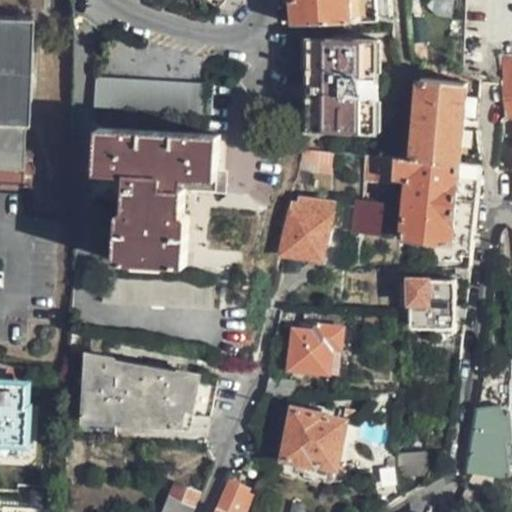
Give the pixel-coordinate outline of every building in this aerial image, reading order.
[(293,0),(295,24),(308,24),(387,19),(386,0),(293,0)] [(511,0),(482,0),(481,29),(511,30),(511,0)] [(32,18),(0,17),(0,167),(27,169),(32,18)] [(387,140),(389,41),(309,41),(308,91),(307,139),(387,140)] [(511,57),(496,58),(500,84),(504,116),(510,116),(511,115),(511,57)] [(205,111),(206,83),(97,78),(95,107),(205,111)] [(421,84),(414,160),(469,168),(475,91),(460,89),(421,84)] [(214,180),(217,128),(98,123),(96,173),(125,174),(123,217),(118,217),(115,262),(185,265),(187,220),(181,219),(184,179),(214,180)] [(398,160),(389,155),(363,152),(360,179),(391,181),(395,184),(398,160)] [(414,160),(398,160),(395,184),(410,185),(404,245),(458,251),(469,168),(414,160)] [(329,266),(340,203),(295,196),(280,260),(329,266)] [(386,233),(389,199),(356,196),(353,230),(386,233)] [(211,306),(211,278),(103,275),(101,302),(211,306)] [(461,329),(462,286),(436,284),(436,281),(410,280),(409,311),(413,312),(412,331),(455,335),(461,329)] [(333,375),(336,350),(345,352),(348,328),(316,324),(316,331),(294,330),(290,369),(333,375)] [(215,413),(222,376),(92,352),(90,422),(195,425),(198,414),(215,413)] [(0,440),(27,441),(29,403),(26,404),(27,382),(0,381),(0,440)] [(476,405),(466,471),(496,475),(510,473),(511,464),(511,463),(511,412),(511,410),(501,409),(501,404),(476,405)] [(334,465),(344,418),(323,414),(323,412),(296,407),(284,456),(314,464),(314,461),(334,465)] [(237,511),(248,488),(228,479),(217,504),(234,511),(237,511)] [(192,511),(201,490),(177,481),(163,511),(192,511)]
